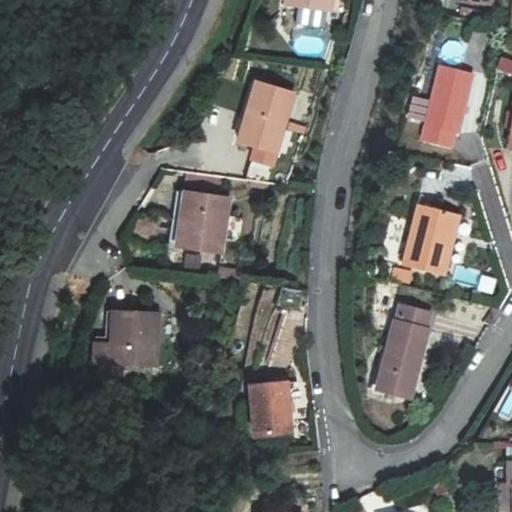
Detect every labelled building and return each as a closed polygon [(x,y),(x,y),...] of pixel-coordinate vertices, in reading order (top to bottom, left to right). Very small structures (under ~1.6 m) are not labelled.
[(298,5),(331,9),(332,0),(287,0),(287,5),(298,5)] [(331,9),(298,5),(295,21),(329,25),(331,9)] [(475,19),(493,24),(496,14),(477,9),(475,19)] [(511,62),(500,59),(496,72),(511,76),(511,62)] [(458,135),(472,75),(438,67),(420,140),(452,148),(455,133),(458,135)] [(263,183),(286,186),(297,88),(260,84),(250,152),(266,153),(263,183)] [(26,116),(12,101),(0,112),(0,114),(13,129),(26,116)] [(176,249),(184,195),(175,193),(167,248),(176,249)] [(227,201),(184,195),(176,249),(219,254),(227,201)] [(397,262),(436,271),(450,212),(411,203),(397,262)] [(221,277),(246,280),(247,266),(222,264),(221,277)] [(400,307),(381,389),(416,398),(432,331),(429,330),(432,316),(400,307)] [(124,365),(155,368),(161,317),(118,312),(115,342),(97,339),(95,363),(101,363),(124,365)] [(124,365),(101,363),(100,375),(122,378),(124,365)] [(259,435),(294,431),(289,381),(253,385),(259,435)] [(511,511),(511,463),(500,464),(499,486),(509,486),(507,511),(511,511)]
